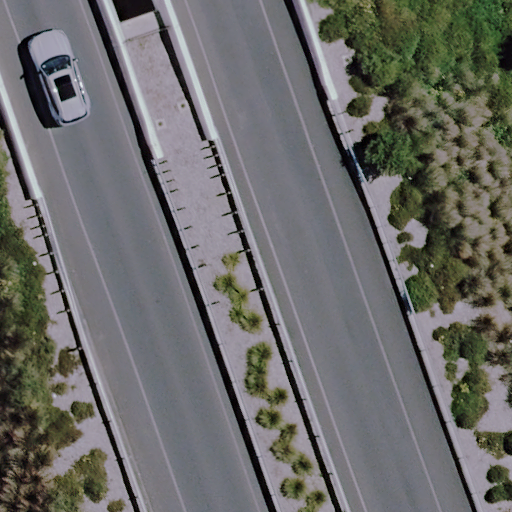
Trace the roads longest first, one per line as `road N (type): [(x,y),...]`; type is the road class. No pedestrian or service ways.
road 1 (secondary): [(237,0),(415,511)]
road 2 (secondary): [(225,511),(48,0)]
